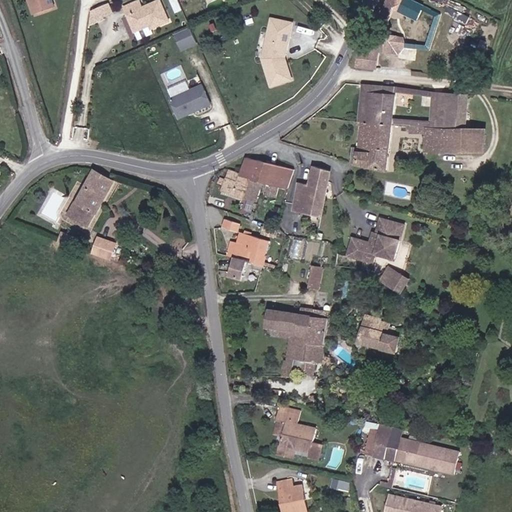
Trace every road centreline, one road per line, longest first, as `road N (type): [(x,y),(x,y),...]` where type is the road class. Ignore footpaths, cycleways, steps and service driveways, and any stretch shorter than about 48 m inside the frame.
road 1 (unclassified): [(205,228),(248,511)]
road 2 (unclassified): [(204,164),(299,113),(340,72),(375,0)]
road 3 (track): [(340,72),(511,91)]
road 4 (unclassified): [(0,16),(41,162)]
road 5 (unclassified): [(180,171),(66,154),(41,162)]
